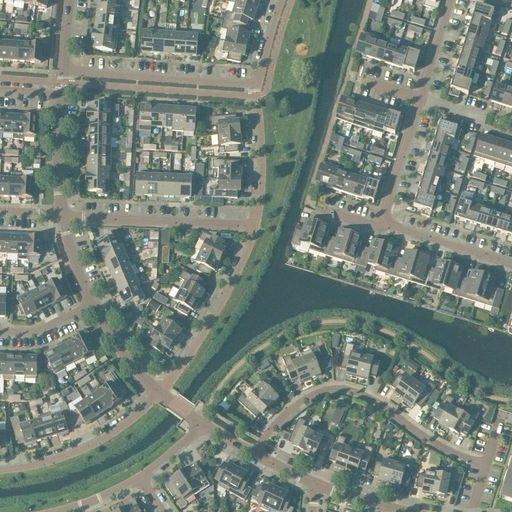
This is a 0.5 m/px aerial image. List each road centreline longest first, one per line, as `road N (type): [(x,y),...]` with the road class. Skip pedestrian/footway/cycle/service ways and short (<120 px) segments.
road 1 (residential): [(485,464),(426,441),(375,400),(344,388),(306,397),(253,454)]
road 2 (residential): [(256,227),(61,215)]
road 3 (residential): [(257,84),(63,70)]
road 4 (residential): [(160,394),(225,295),(256,227)]
road 5 (residential): [(0,470),(62,458),(101,440),(160,394)]
road 6 (residential): [(256,227),(257,84)]
road 7 (residential): [(511,264),(380,225)]
road 8 (residential): [(380,225),(418,97)]
road 9 (residential): [(61,215),(60,95)]
